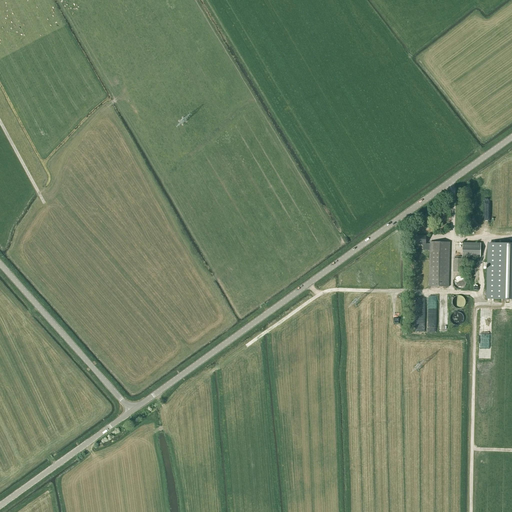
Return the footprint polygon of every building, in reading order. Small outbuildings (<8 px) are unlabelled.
[(430,244),(426,244),(426,236),(415,236),(415,244),(423,244),(423,250),(430,250),(429,286),(449,287),(450,242),(430,242),(430,244)] [(481,257),(481,243),(463,243),(462,257),(481,257)] [(511,299),(511,243),(489,243),(487,299),(511,299)] [(462,272),(462,258),(454,258),(454,271),(462,272)] [(459,289),(460,289),(461,289),(462,288),(463,288),(464,287),(465,286),(466,285),(466,284),(466,283),(466,282),(466,281),(465,280),(465,279),(464,278),(463,277),(462,277),(461,276),(460,276),(459,276),(458,276),(457,276),(456,277),(455,278),(454,279),(454,280),(453,281),(453,282),(453,283),(453,284),(453,285),(454,286),(455,287),(456,288),(457,289),(458,289),(459,289)] [(459,309),(460,309),(461,308),(462,308),(463,307),(464,306),(465,305),(465,304),(465,303),(465,302),(465,301),(465,300),(465,299),(464,298),(463,297),(462,296),(461,296),(460,296),(459,295),(458,296),(457,296),(456,296),(455,297),(454,297),(453,298),(453,299),(452,300),(452,301),(452,302),(452,304),(453,305),(453,306),(454,307),(455,307),(456,308),(457,308),(458,309),(459,309)]
